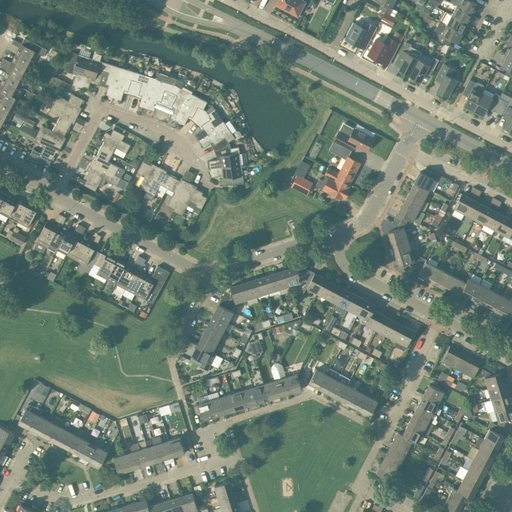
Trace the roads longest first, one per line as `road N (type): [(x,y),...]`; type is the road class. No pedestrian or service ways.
road 1 (residential): [(511,149),(227,0)]
road 2 (residential): [(10,476),(65,503),(238,453)]
road 3 (residential): [(405,511),(364,491),(361,475),(439,318)]
road 4 (residential): [(54,191),(107,109),(176,138),(203,178)]
road 5 (tertiary): [(419,119),(236,25)]
road 6 (residential): [(54,191),(194,269),(211,270)]
road 7 (residential): [(419,119),(369,216),(332,236)]
road 8 (residential): [(332,236),(349,270),(439,318)]
road 9 (residential): [(211,270),(332,236)]
